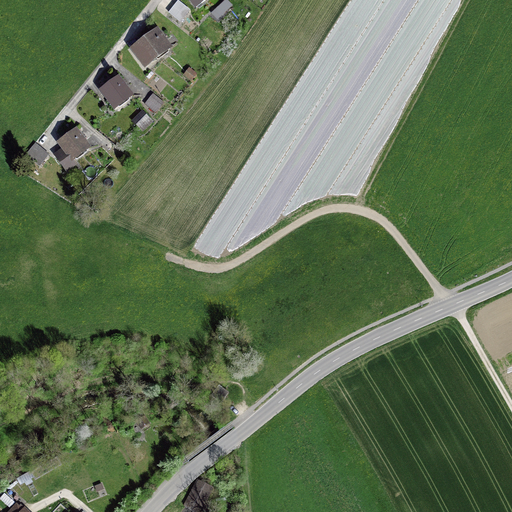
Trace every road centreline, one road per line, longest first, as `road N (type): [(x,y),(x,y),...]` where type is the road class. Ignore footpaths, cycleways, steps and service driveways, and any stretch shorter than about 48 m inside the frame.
road 1 (track): [(511,407),(453,304),(374,216),(324,211),(215,270),(169,258)]
road 2 (tertiary): [(511,279),(307,378),(151,511)]
